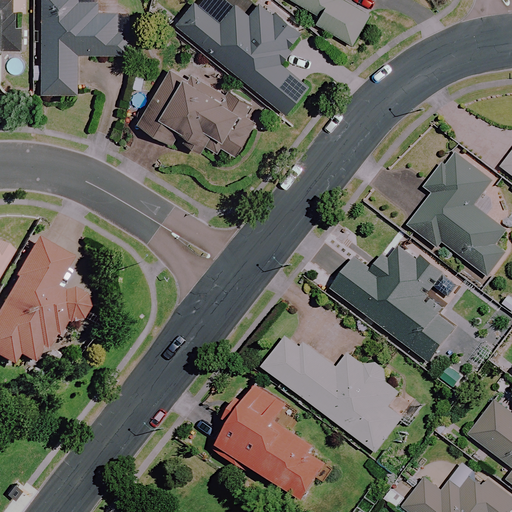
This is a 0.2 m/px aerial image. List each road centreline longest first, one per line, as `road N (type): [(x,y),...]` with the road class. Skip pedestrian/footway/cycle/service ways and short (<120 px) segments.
road 1 (tertiary): [(241,269),(383,102),(430,62),(510,39)]
road 2 (tertiary): [(57,511),(241,269)]
road 3 (residential): [(241,269),(106,190),(30,164),(0,166)]
